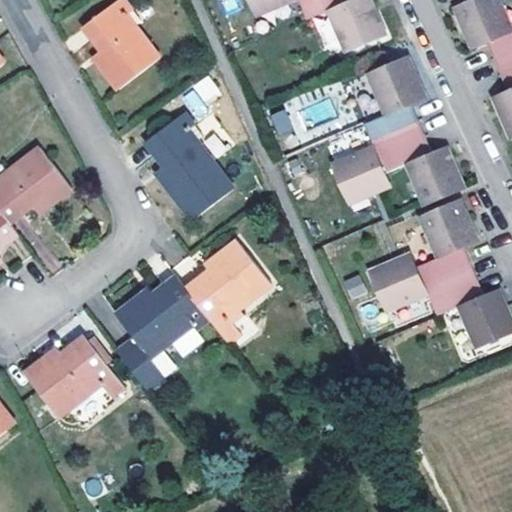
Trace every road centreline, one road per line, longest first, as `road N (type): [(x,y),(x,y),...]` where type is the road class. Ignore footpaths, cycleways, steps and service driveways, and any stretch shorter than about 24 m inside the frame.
road 1 (residential): [(16,0),(131,220),(124,246),(68,291),(16,311)]
road 2 (residential): [(412,0),(492,173),(511,239)]
